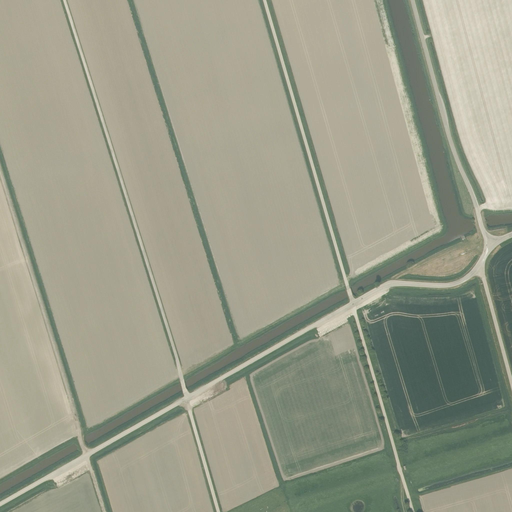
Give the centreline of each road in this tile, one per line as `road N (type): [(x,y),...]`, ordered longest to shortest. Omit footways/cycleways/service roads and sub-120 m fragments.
road 1 (unclassified): [(0,503),(391,284),(466,279),(492,244)]
road 2 (track): [(263,0),(412,511)]
road 3 (unclassified): [(492,244),(448,133),(412,0)]
road 4 (track): [(478,268),(511,384)]
